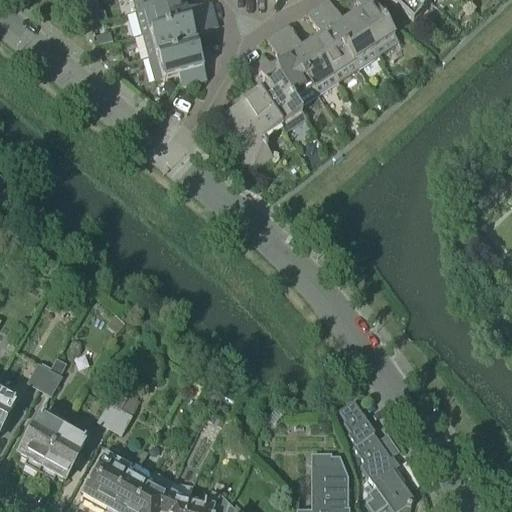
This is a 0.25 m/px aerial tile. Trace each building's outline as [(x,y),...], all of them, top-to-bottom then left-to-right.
[(131,0),(136,16),(182,3),(181,0),(131,0)] [(350,0),(359,13),(350,19),(376,60),(397,46),(366,0),(350,0)] [(421,0),(384,0),(412,25),(429,6),(424,1),(424,2),(421,0)] [(136,16),(142,39),(213,19),(210,7),(185,14),(182,3),(136,16)] [(327,4),(316,11),(356,73),(376,60),(350,19),(340,25),(327,4)] [(319,39),(309,45),(336,86),(356,73),(316,11),(305,18),(319,39)] [(87,16),(90,26),(101,24),(96,14),(87,16)] [(142,39),(149,62),(195,49),(192,38),(216,32),(213,19),(142,39)] [(286,30),(276,37),(315,99),(336,86),(309,45),(300,52),(286,30)] [(94,40),(97,50),(112,46),(109,36),(94,40)] [(278,65),(270,71),(296,112),(296,111),(315,99),(276,37),(265,44),(278,65)] [(195,49),(149,62),(155,86),(177,80),(180,92),(205,85),(195,49)] [(126,62),(104,69),(109,73),(128,67),(126,62)] [(266,90),(257,97),(279,131),(278,132),(282,138),(304,124),(296,111),(296,112),(270,71),(264,62),(253,69),(266,90)] [(279,131),(257,97),(215,124),(249,176),(271,162),(260,144),(278,132),(279,131)] [(160,361),(133,357),(130,379),(157,383),(160,361)] [(55,364),(49,375),(38,394),(50,401),(61,382),(59,380),(65,369),(55,364)] [(28,388),(38,394),(49,375),(39,369),(28,388)] [(206,402),(216,406),(220,397),(210,393),(206,402)] [(0,395),(0,433),(17,405),(0,395)] [(98,428),(108,434),(125,403),(115,398),(108,409),(98,428)] [(128,399),(125,403),(108,434),(120,440),(130,421),(139,405),(128,399)] [(337,418),(344,427),(342,428),(349,439),(347,440),(354,450),(351,452),(363,469),(359,472),(374,493),(366,498),(370,504),(364,508),(366,511),(383,511),(386,510),(387,511),(409,511),(410,507),(413,505),(401,488),(403,487),(389,463),(398,457),(385,439),(377,445),(372,438),(373,437),(352,407),(337,418)] [(22,470),(38,479),(64,431),(41,418),(17,460),(26,465),(22,470)] [(64,431),(38,479),(52,486),(55,481),(63,486),(73,468),(76,470),(81,460),(78,458),(87,444),(64,431)] [(251,464),(252,443),(225,440),(223,462),(251,464)] [(94,511),(96,511),(107,511),(132,469),(119,462),(120,461),(108,454),(82,499),(83,500),(83,505),(94,511)] [(107,511),(133,511),(152,479),(138,471),(146,458),(141,455),(137,462),(136,461),(132,469),(107,511)] [(346,511),(346,483),(338,463),(329,463),(330,460),(310,460),(310,511),(346,511)] [(154,477),(152,479),(133,511),(159,511),(168,497),(171,488),(172,488),(172,487),(154,477)] [(185,511),(187,507),(187,504),(191,492),(172,488),(171,488),(168,497),(159,511),(185,511)] [(224,511),(226,507),(216,497),(208,497),(207,503),(203,502),(201,511),(187,507),(185,511),(224,511)]
